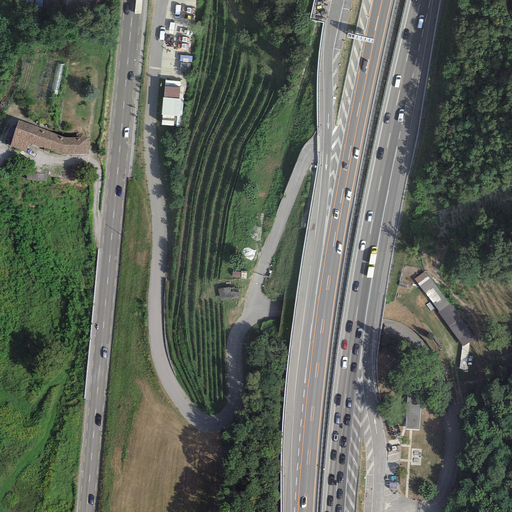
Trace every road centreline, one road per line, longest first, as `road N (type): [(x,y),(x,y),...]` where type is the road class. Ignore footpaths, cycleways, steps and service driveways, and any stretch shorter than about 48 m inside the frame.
road 1 (unclassified): [(435,511),(451,462),(437,370),(413,341),(383,325),(255,311),(237,336),(234,415),(215,428),(202,426),(175,396),(156,338),(149,131),(164,0)]
road 2 (primary): [(85,511),(134,0)]
road 3 (motorway): [(381,0),(322,312)]
road 4 (motorway): [(359,294),(420,0)]
road 5 (motorway): [(334,511),(359,294)]
road 6 (motorway): [(327,96),(322,312)]
road 7 (motorway): [(322,312),(303,511)]
road 8 (motorway): [(379,447),(359,294)]
